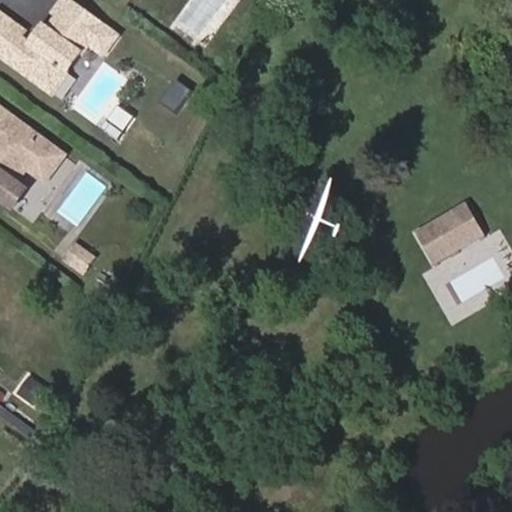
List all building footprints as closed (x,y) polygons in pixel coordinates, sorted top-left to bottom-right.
[(105,53),(119,34),(72,0),(64,0),(55,12),(60,16),(51,28),(46,24),(31,43),(20,35),(25,28),(0,9),(0,51),(53,91),(90,42),(105,53)] [(184,118),(201,95),(185,83),(168,106),(184,118)] [(0,195),(11,203),(24,185),(18,181),(29,166),(36,171),(51,150),(41,144),(42,142),(36,137),(34,138),(25,132),(30,126),(0,104),(0,195)] [(334,104),(324,107),(330,123),(339,120),(334,104)] [(30,126),(25,132),(34,138),(36,137),(42,142),(41,144),(51,150),(36,171),(47,180),(67,154),(30,126)] [(468,204),(417,232),(433,263),(485,235),(468,204)] [(98,264),(80,250),(72,261),(90,274),(98,264)]
